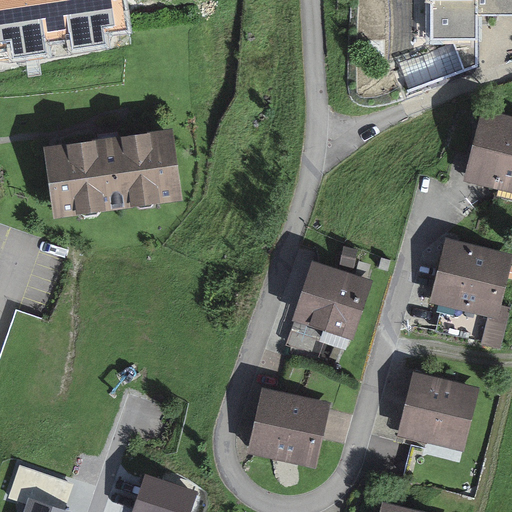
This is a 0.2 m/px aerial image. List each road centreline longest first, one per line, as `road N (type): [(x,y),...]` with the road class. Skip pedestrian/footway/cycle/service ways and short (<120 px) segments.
road 1 (residential): [(313,0),(320,136),(305,209),(240,392),(234,473),(268,505),(312,505),(344,483),(433,190)]
road 2 (track): [(389,337),(511,356)]
